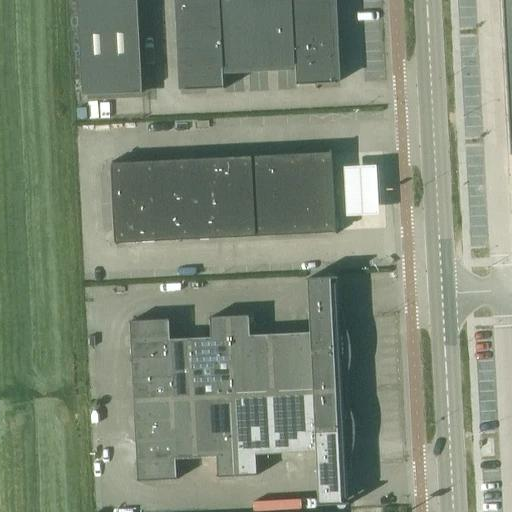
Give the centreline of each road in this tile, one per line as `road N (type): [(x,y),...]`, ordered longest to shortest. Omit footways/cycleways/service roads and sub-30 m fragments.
road 1 (secondary): [(442,293),(427,0)]
road 2 (secondary): [(453,511),(442,293)]
